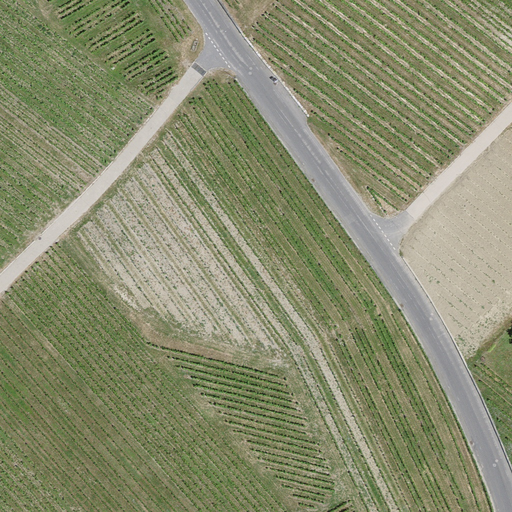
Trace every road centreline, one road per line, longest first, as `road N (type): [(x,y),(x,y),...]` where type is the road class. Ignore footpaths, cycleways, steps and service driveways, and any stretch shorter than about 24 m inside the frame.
road 1 (residential): [(510,511),(418,306),(200,0)]
road 2 (track): [(234,50),(0,280)]
road 3 (track): [(511,113),(376,247)]
